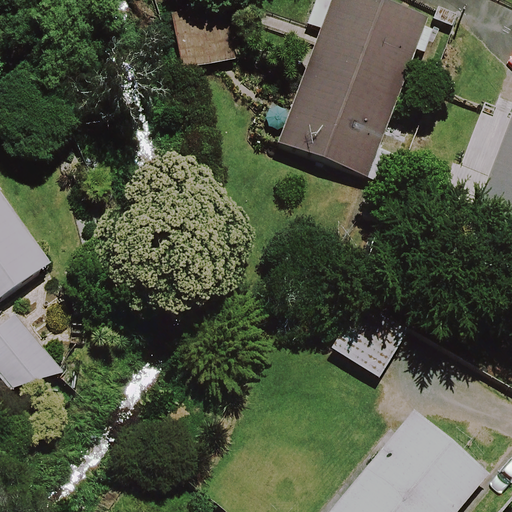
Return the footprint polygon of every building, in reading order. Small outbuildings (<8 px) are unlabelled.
[(310,0),(296,36),(313,44),(279,128),(265,122),(256,145),(382,196),(397,160),(373,150),(408,62),(419,66),(432,35),(344,0),(310,0)] [(223,15),(162,25),(172,81),(233,70),(223,15)] [(511,127),(484,118),(462,177),(437,245),(511,272),(511,127)] [(0,304),(43,276),(0,212),(0,304)] [(402,329),(355,308),(329,364),(376,386),(402,329)] [(49,377),(6,323),(0,328),(0,395),(10,408),(49,377)] [(454,511),(478,484),(402,421),(327,511),(454,511)]
